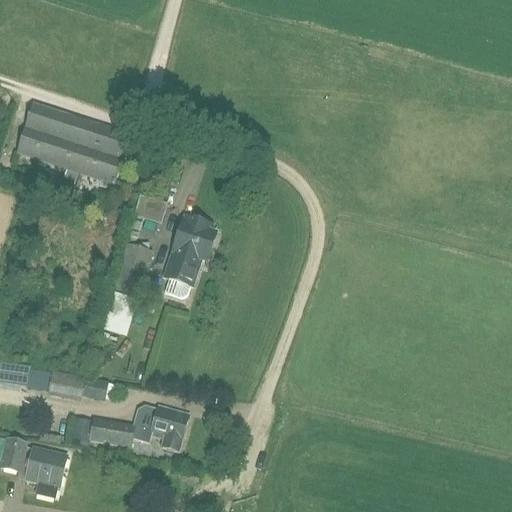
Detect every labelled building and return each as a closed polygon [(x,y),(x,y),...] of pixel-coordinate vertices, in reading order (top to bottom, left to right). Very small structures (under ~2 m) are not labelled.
[(129,141),(33,110),(18,155),(114,187),(129,141)] [(166,205),(139,197),(133,218),(160,225),(166,205)] [(184,223),(173,256),(172,256),(164,281),(192,290),(201,262),(207,264),(216,238),(202,234),(203,229),(184,223)] [(129,231),(111,292),(139,300),(153,253),(134,248),(138,234),(129,231)] [(108,382),(51,372),(51,375),(35,372),(34,377),(5,372),(3,382),(25,385),(25,388),(48,391),(47,398),(80,403),(81,398),(105,403),(108,382)] [(89,444),(131,452),(133,441),(149,446),(151,439),(164,443),(162,451),(179,455),(189,419),(159,411),(159,412),(144,407),(137,411),(132,430),(93,423),(93,422),(74,419),(70,445),(89,448),(89,444)] [(60,436),(40,433),(38,441),(59,444),(60,436)] [(54,501),(57,491),(58,491),(65,461),(34,454),(34,451),(26,449),(28,444),(5,439),(0,459),(0,470),(17,474),(17,477),(27,480),(26,484),(36,486),(34,496),(54,501)]
